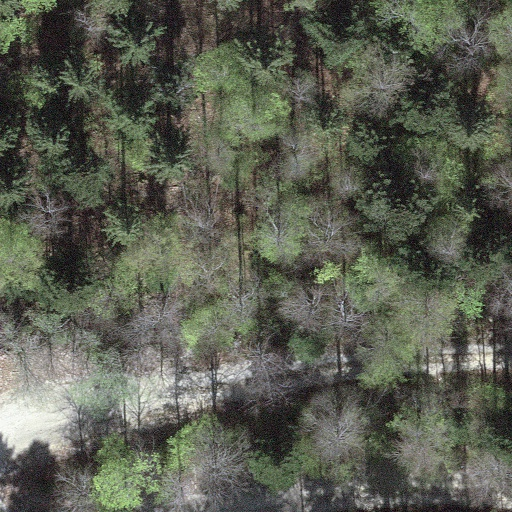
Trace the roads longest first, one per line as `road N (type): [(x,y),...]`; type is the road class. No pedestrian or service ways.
road 1 (track): [(0,430),(349,367),(511,349)]
road 2 (track): [(511,493),(423,484),(249,511)]
